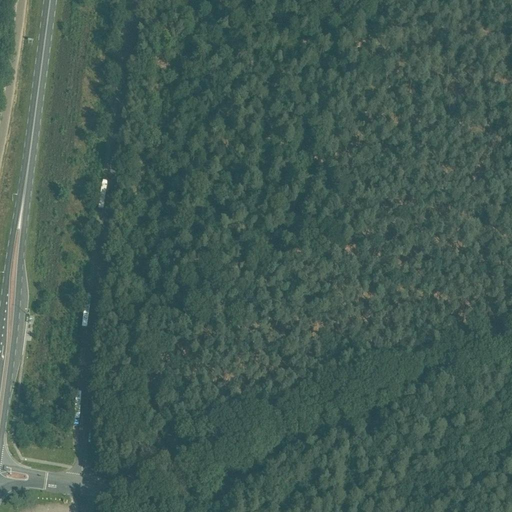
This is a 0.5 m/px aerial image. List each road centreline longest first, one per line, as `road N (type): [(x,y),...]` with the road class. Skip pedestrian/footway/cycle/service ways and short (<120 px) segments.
road 1 (unclassified): [(82,484),(133,0)]
road 2 (unclassified): [(82,484),(165,480),(511,349)]
road 3 (primary): [(0,381),(50,0)]
road 4 (tertiary): [(0,144),(21,0)]
